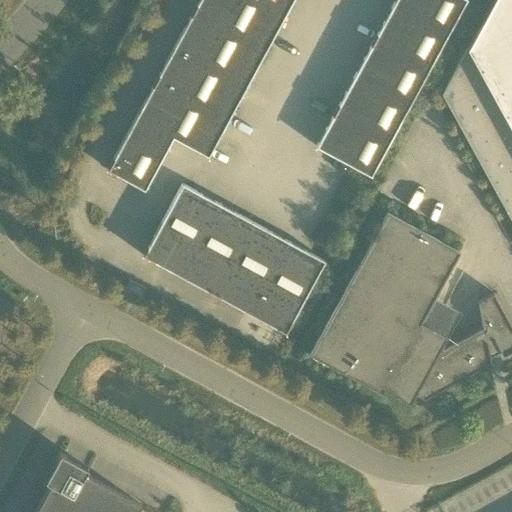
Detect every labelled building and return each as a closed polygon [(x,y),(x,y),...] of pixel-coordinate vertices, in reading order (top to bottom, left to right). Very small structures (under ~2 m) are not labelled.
[(265,49),(284,14),(258,0),(198,0),(193,10),(265,49)] [(258,0),(284,14),(291,0),(258,0)] [(394,0),(393,4),(447,34),(465,0),(394,0)] [(511,0),(492,0),(442,94),(511,222),(511,0)] [(373,40),(428,69),(447,34),(393,4),(373,40)] [(193,10),(174,45),(246,85),(265,49),(193,10)] [(354,75),(408,105),(428,69),(373,40),(354,75)] [(174,45),(155,81),(227,120),(246,85),(174,45)] [(335,111),(389,140),(408,105),(354,75),(335,111)] [(136,117),(172,137),(207,156),(227,120),(155,81),(136,117)] [(389,140),(335,111),(316,146),(370,176),(389,140)] [(136,117),(107,169),(144,189),(172,137),(136,117)] [(178,275),(217,203),(182,183),(143,255),(178,275)] [(253,222),(217,203),(178,275),(214,294),(253,222)] [(387,212),(308,354),(381,394),(383,390),(410,405),(413,399),(422,403),(413,398),(415,394),(424,399),(490,363),(491,369),(492,368),(489,357),(500,351),(502,356),(511,350),(511,327),(493,293),(477,302),(482,327),(443,349),(441,347),(447,337),(421,323),(459,251),(387,212)] [(253,222),(214,294),(250,313),(289,241),(253,222)] [(324,261),(289,241),(250,313),(285,332),(324,261)] [(129,280),(123,290),(140,299),(146,289),(129,280)] [(136,511),(140,505),(84,474),(87,467),(59,452),(44,480),(50,483),(34,511),(136,511)]
